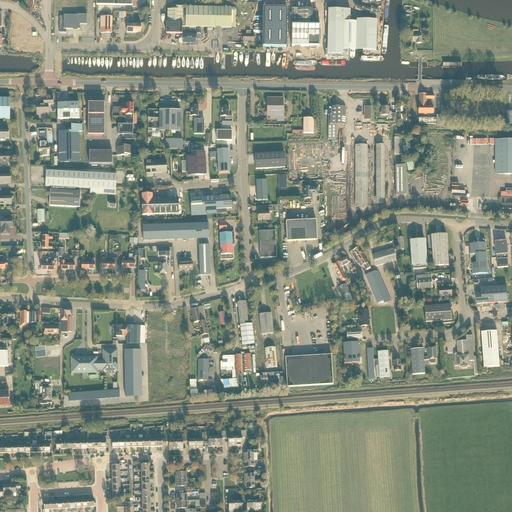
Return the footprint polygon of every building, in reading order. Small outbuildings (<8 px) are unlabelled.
[(183,8),(183,7),(176,7),(176,10),(168,10),(167,24),(166,34),(182,34),(182,27),(231,28),(232,8),(186,7),(186,8),(183,8)] [(262,47),(286,48),(287,9),(263,8),(262,47)] [(292,26),(291,47),(319,47),(319,26),(312,26),(312,9),(292,9),(292,26)] [(327,54),(343,55),(344,22),(350,23),(350,10),(328,10),(327,54)] [(87,25),(87,15),(78,15),(78,16),(64,15),(64,17),(60,17),(59,33),(66,33),(66,29),(80,30),(80,25),(87,25)] [(112,17),(101,17),(101,28),(112,28),(112,17)] [(356,20),(356,51),(376,51),(377,21),(356,20)] [(141,33),(141,25),(127,24),(127,33),(141,33)] [(413,26),(413,28),(413,33),(413,36),(413,41),(416,41),(416,44),(422,44),(421,36),(420,36),(420,33),(418,33),(418,25),(413,26)] [(244,41),(254,41),(254,35),(250,35),(250,31),(247,32),(247,35),(243,35),(244,41)] [(196,43),(196,35),(181,35),(181,39),(182,39),(182,43),(196,43)] [(433,100),(433,96),(427,96),(427,95),(419,95),(419,106),(419,114),(432,114),(432,106),(427,106),(427,100),(433,100)] [(48,105),(51,105),(53,105),(53,97),(43,97),(44,105),(37,105),(37,111),(36,111),(37,115),(48,115),(48,105)] [(0,119),(10,119),(10,99),(0,98),(0,119)] [(283,120),(283,100),(267,100),(267,112),(265,112),(265,115),(267,115),(267,120),(283,120)] [(79,119),(79,103),(57,104),(58,120),(79,119)] [(104,103),(88,103),(88,135),(104,135),(104,103)] [(125,115),(133,115),(134,104),(126,104),(126,107),(120,107),(119,114),(125,114),(125,115)] [(198,106),(191,106),(191,116),(195,116),(195,119),(194,119),(194,134),(204,135),(204,120),(198,120),(198,116),(198,106)] [(225,119),(232,120),(232,116),(228,116),(229,107),(221,107),(221,117),(225,117),(225,119)] [(332,107),(332,111),(328,111),(328,116),(328,140),(336,140),(337,125),(345,125),(346,107),(332,107)] [(176,130),(176,111),(166,110),(166,108),(144,108),(144,129),(176,130)] [(391,114),(391,111),(389,111),(389,108),(382,108),(382,116),(388,116),(388,114),(391,114)] [(314,119),(304,119),(304,131),(304,134),(314,134),(314,119)] [(80,162),(79,132),(82,132),(82,125),(71,125),(71,132),(58,132),(59,163),(80,162)] [(133,135),(133,125),(118,125),(118,135),(133,135)] [(39,148),(39,152),(40,152),(41,157),(49,157),(49,151),(49,148),(47,148),(47,129),(38,129),(38,139),(43,139),(43,143),(39,143),(39,148)] [(217,141),(232,141),(232,131),(217,131),(217,141)] [(399,135),(394,135),(394,155),(402,155),(402,146),(401,146),(401,142),(400,142),(400,138),(399,138),(399,135)] [(165,148),(182,148),(182,140),(179,140),(177,140),(175,140),(175,139),(173,139),(173,140),(171,140),(171,139),(165,139),(165,148)] [(511,139),(499,140),(499,175),(511,175),(511,139)] [(376,145),(376,204),(384,204),(384,145),(376,145)] [(128,156),(128,154),(131,154),(131,146),(124,146),(124,147),(118,147),(117,156),(128,156)] [(356,207),(368,207),(367,146),(355,146),(356,207)] [(228,150),(217,150),(218,173),(229,172),(228,150)] [(186,158),(187,176),(206,175),(205,152),(194,153),(194,157),(186,158)] [(4,155),(4,153),(0,153),(0,162),(10,163),(10,155),(4,155)] [(112,166),(112,153),(89,153),(89,166),(112,166)] [(284,153),(255,154),(255,166),(256,165),(256,170),(285,168),(284,153)] [(408,171),(414,170),(412,159),(406,161),(408,171)] [(152,174),(166,173),(166,161),(146,162),(147,177),(153,177),(152,174)] [(406,197),(406,167),(395,167),(396,197),(406,197)] [(80,192),(75,192),(75,189),(95,190),(95,193),(115,195),(117,175),(46,171),(45,187),(51,187),(51,191),(50,191),(49,206),(79,208),(80,192)] [(10,182),(10,175),(0,175),(0,184),(3,184),(3,183),(10,182)] [(278,176),(279,190),(286,189),(286,176),(278,176)] [(256,181),(257,201),(267,200),(266,180),(256,181)] [(303,188),(303,199),(311,198),(311,195),(317,194),(317,187),(310,188),(310,187),(303,188)] [(179,214),(178,198),(152,199),(152,194),(142,194),(142,216),(153,215),(179,214)] [(216,210),(232,209),(231,196),(215,197),(216,210)] [(216,210),(215,197),(203,198),(204,215),(217,214),(216,210)] [(203,198),(190,198),(191,216),(204,215),(203,198)] [(511,198),(501,198),(501,204),(500,209),(511,209),(511,198)] [(258,212),(258,220),(264,219),(264,220),(269,220),(269,212),(272,212),(272,208),(265,209),(265,212),(258,212)] [(9,228),(12,227),(12,220),(1,220),(1,228),(1,235),(9,235),(9,228)] [(286,222),(287,242),(317,240),(316,220),(286,222)] [(209,239),(208,224),(143,226),(143,241),(209,239)] [(232,242),(234,242),(234,232),(227,233),(224,234),(224,230),(226,230),(226,224),(219,225),(221,260),(222,260),(232,260),(233,259),(232,242)] [(259,232),(260,258),(277,258),(276,241),(275,231),(259,232)] [(431,236),(433,266),(448,265),(446,235),(431,236)] [(411,241),(413,270),(426,269),(424,240),(411,241)] [(496,242),(498,268),(509,267),(507,241),(496,242)] [(472,265),(473,275),(488,274),(486,243),(470,244),(471,254),(470,254),(471,265),(472,265)] [(210,275),(209,245),(199,245),(200,276),(210,275)] [(170,257),(169,247),(157,248),(158,258),(170,257)] [(370,267),(368,264),(358,248),(352,252),(354,256),(353,257),(358,265),(359,264),(361,267),(363,266),(365,270),(370,267)] [(375,267),(396,260),(393,249),(372,255),(375,267)] [(347,257),(337,262),(340,268),(350,263),(347,257)] [(159,274),(166,273),(166,262),(165,262),(165,259),(159,259),(159,263),(158,263),(159,274)] [(185,270),(192,270),(192,261),(188,261),(188,259),(185,259),(185,261),(186,261),(186,262),(178,262),(179,271),(185,271),(185,270)] [(337,262),(332,264),(341,283),(346,280),(340,268),(337,262)] [(384,304),(390,301),(378,272),(374,271),(365,275),(377,304),(383,301),(384,304)] [(416,280),(417,290),(432,288),(431,278),(416,280)] [(341,297),(344,296),(348,303),(353,301),(346,284),(338,288),(341,297)] [(476,294),(477,305),(508,302),(507,287),(481,289),(481,294),(476,294)] [(335,307),(345,307),(338,288),(335,289),(335,291),(334,292),(335,295),(333,295),(334,297),(333,297),(335,302),(335,307)] [(439,289),(439,296),(451,296),(450,288),(439,289)] [(332,301),(332,300),(318,304),(320,309),(330,306),(330,307),(335,306),(333,301),(332,301)] [(252,324),(248,325),(245,302),(237,303),(240,325),(242,345),(254,344),(252,324)] [(424,307),(426,323),(441,321),(441,324),(454,323),(453,315),(451,315),(450,305),(424,307)] [(201,336),(202,339),(208,338),(208,334),(202,307),(190,309),(193,323),(198,322),(201,336)] [(336,312),(339,317),(345,314),(342,308),(336,312)] [(61,310),(60,333),(67,333),(71,333),(71,328),(72,317),(72,310),(61,310)] [(346,329),(347,339),(362,338),(361,328),(361,326),(369,326),(368,311),(358,311),(359,325),(357,325),(357,329),(346,329)] [(14,312),(10,313),(2,313),(2,321),(3,321),(4,324),(7,324),(7,327),(15,327),(14,312)] [(34,323),(34,321),(34,313),(28,313),(20,313),(20,327),(28,327),(28,323),(34,323)] [(261,335),(273,333),(271,314),(259,315),(261,335)] [(152,394),(180,394),(180,319),(152,319),(152,394)] [(58,335),(58,326),(47,325),(43,325),(43,335),(58,335)] [(112,326),(112,339),(117,339),(117,337),(126,337),(127,345),(144,344),(144,326),(112,326)] [(482,333),(484,368),(500,367),(497,331),(482,333)] [(457,342),(458,354),(454,354),(455,367),(459,366),(459,367),(469,366),(469,361),(474,361),(474,356),(472,336),(467,336),(467,341),(457,342)] [(343,343),(344,364),(360,363),(358,342),(343,343)] [(264,349),(266,369),(277,368),(275,347),(264,349)] [(435,361),(435,359),(436,359),(436,353),(435,353),(435,348),(428,349),(428,353),(427,353),(428,357),(423,357),(423,349),(410,350),(412,375),(425,374),(424,361),(428,360),(429,360),(429,362),(430,363),(431,364),(433,364),(435,363),(435,361)] [(367,349),(369,380),(375,380),(373,349),(367,349)] [(95,359),(73,360),(73,373),(95,372),(95,369),(104,369),(104,371),(117,371),(117,350),(103,350),(103,361),(95,361),(95,359)] [(124,351),(125,397),(142,397),(140,350),(124,351)] [(379,377),(380,378),(390,377),(388,351),(378,352),(378,365),(379,377)] [(0,367),(9,368),(8,352),(0,352),(0,367)] [(235,354),(237,383),(244,383),(242,354),(235,354)] [(244,371),(252,371),(251,355),(243,355),(244,371)] [(285,358),(287,387),(333,385),(331,355),(285,358)] [(221,363),(221,367),(221,371),(226,371),(235,371),(234,356),(222,357),(222,363),(221,363)] [(197,380),(208,381),(208,360),(196,360),(196,362),(197,362),(197,380)] [(273,385),(274,388),(284,387),(284,377),(281,377),(278,377),(278,380),(279,380),(279,381),(279,384),(273,385)] [(237,383),(236,378),(220,379),(224,385),(224,387),(237,386),(237,383)] [(42,387),(42,394),(47,394),(51,394),(51,387),(50,387),(50,385),(48,385),(40,385),(40,387),(42,387)] [(69,402),(120,398),(119,390),(68,394),(69,402)] [(0,406),(10,405),(9,393),(9,392),(8,392),(8,391),(0,392),(0,406)] [(47,394),(42,394),(42,399),(39,399),(39,404),(47,404),(47,403),(47,394)] [(235,437),(235,447),(242,447),(242,438),(245,438),(245,431),(241,431),(241,436),(235,437)] [(215,437),(215,447),(222,447),(222,439),(225,439),(225,432),(221,432),(222,437),(215,437)] [(225,432),(225,439),(228,439),(228,447),(235,447),(235,437),(228,437),(228,432),(225,432)] [(196,440),(196,450),(203,450),(202,440),(205,440),(205,433),(202,433),(202,440),(196,440)] [(205,433),(205,440),(208,440),(209,448),(215,447),(215,437),(209,437),(209,433),(205,433)] [(176,440),(176,451),(183,450),(183,442),(186,442),(186,435),(182,435),(182,440),(176,440)] [(189,450),(196,450),(196,440),(189,440),(189,435),(186,435),(186,442),(189,442),(189,450)] [(169,451),(176,451),(176,440),(170,441),(169,436),(166,436),(166,443),(169,443),(169,451)] [(62,442),(63,442),(63,438),(61,438),(61,442),(55,442),(55,450),(62,450),(62,442)] [(7,446),(7,445),(9,445),(9,442),(4,442),(4,446),(0,445),(0,453),(6,454),(6,446),(7,446)] [(243,461),(254,460),(253,454),(259,454),(258,451),(251,451),(251,454),(243,454),(243,461)] [(236,501),(236,511),(243,511),(242,503),(245,503),(245,497),(242,497),(242,501),(236,501)] [(69,509),(67,509),(67,511),(69,511),(70,509),(74,509),(75,508),(75,500),(69,501),(69,509)] [(76,508),(80,508),(82,508),(81,500),(75,500),(75,508),(74,509),(73,511),(75,511),(76,511),(76,508)] [(82,508),(86,508),(88,508),(87,500),(81,500),(82,508),(80,508),(80,511),(82,511),(82,508)] [(50,510),(49,510),(48,511),(50,511),(51,510),(55,510),(57,510),(56,501),(50,502),(50,510)] [(57,510),(55,510),(54,511),(57,511),(57,510),(61,509),(63,509),(62,501),(56,501),(57,510)] [(63,511),(63,509),(67,509),(69,509),(69,501),(62,501),(63,509),(61,509),(61,511),(63,511)] [(44,511),(45,510),(49,510),(50,510),(50,502),(43,502),(44,510),(42,510),(42,511),(44,511)]
